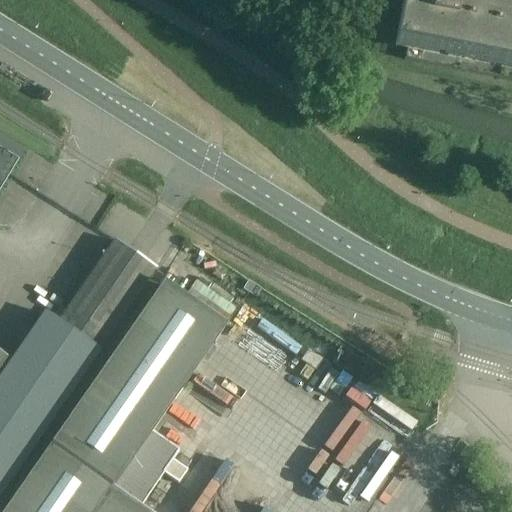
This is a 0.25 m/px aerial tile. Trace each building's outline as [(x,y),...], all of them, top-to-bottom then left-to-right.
[(403,0),(394,45),(400,46),(406,48),(403,60),(511,81),(511,20),(455,10),(457,0),(431,0),(430,5),(405,0),(403,0)] [(114,242),(114,243),(58,323),(44,315),(10,364),(0,356),(0,497),(101,352),(100,352),(156,271),(114,242)] [(248,282),(242,291),(255,299),(261,290),(248,282)] [(164,285),(4,511),(141,511),(139,511),(166,472),(180,482),(187,473),(172,462),(178,454),(152,435),(167,414),(226,329),(164,285)] [(300,362),(315,372),(323,360),(308,350),(300,362)]
